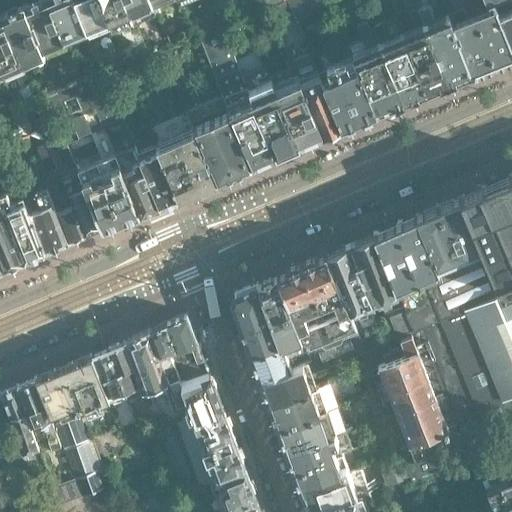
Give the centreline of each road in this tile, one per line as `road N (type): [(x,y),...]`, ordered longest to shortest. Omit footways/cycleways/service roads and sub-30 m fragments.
road 1 (secondary): [(511,86),(0,298)]
road 2 (secondary): [(190,273),(511,137)]
road 3 (residential): [(283,511),(190,273)]
road 4 (secondary): [(0,350),(190,273)]
